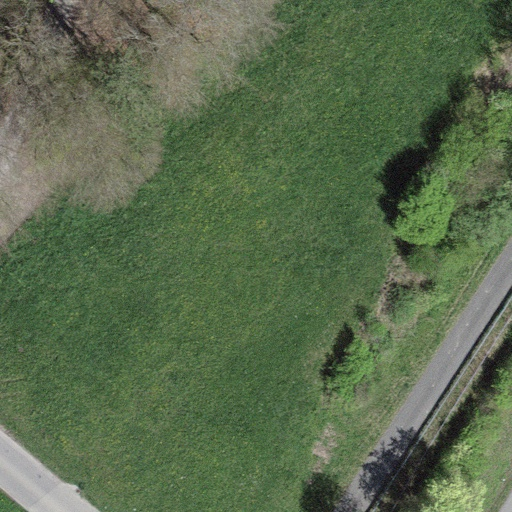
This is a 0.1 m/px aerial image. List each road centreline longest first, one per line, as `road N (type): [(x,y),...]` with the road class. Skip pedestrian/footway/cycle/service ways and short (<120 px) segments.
road 1 (track): [(348,511),(511,262)]
road 2 (unclassified): [(60,0),(0,170)]
